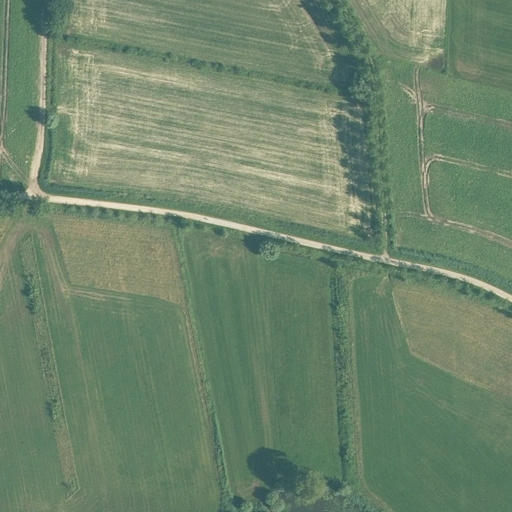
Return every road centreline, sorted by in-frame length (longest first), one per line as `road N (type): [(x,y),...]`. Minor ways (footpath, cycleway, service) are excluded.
road 1 (unclassified): [(511,299),(456,275),(182,215),(0,195)]
road 2 (track): [(385,260),(371,83),(333,0)]
road 3 (track): [(46,0),(32,196)]
